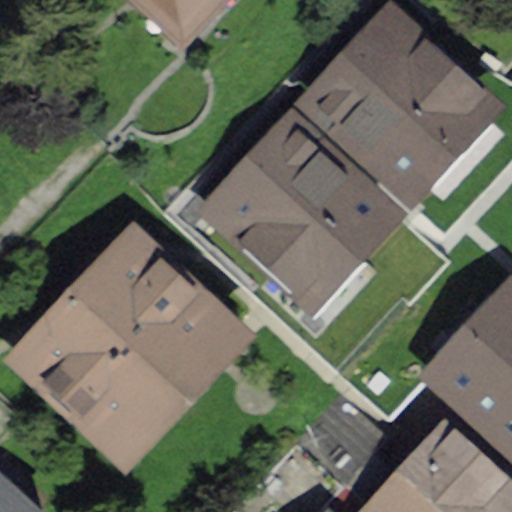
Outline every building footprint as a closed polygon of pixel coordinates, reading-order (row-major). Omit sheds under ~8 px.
[(140,0),(181,39),(218,0),(140,0)] [(387,27),(314,103),(407,191),(479,114),(387,27)] [(511,78),(479,114),(407,191),(314,103),(290,128),(383,216),(309,295),(215,207),(196,229),(391,418),(435,373),(508,298),(511,301),(511,78)] [(290,128),(215,207),(309,295),(383,216),(290,128)] [(125,245),(18,354),(116,449),(222,339),(125,245)] [(511,301),(508,298),(435,373),(511,446),(511,301)] [(397,451),(385,463),(435,511),(511,511),(511,487),(430,416),(397,451)] [(328,472),(354,496),(385,463),(397,451),(371,427),(328,472)] [(342,511),(435,511),(385,463),(354,496),(341,511),(342,511)] [(14,511),(0,497),(0,511),(14,511)]
